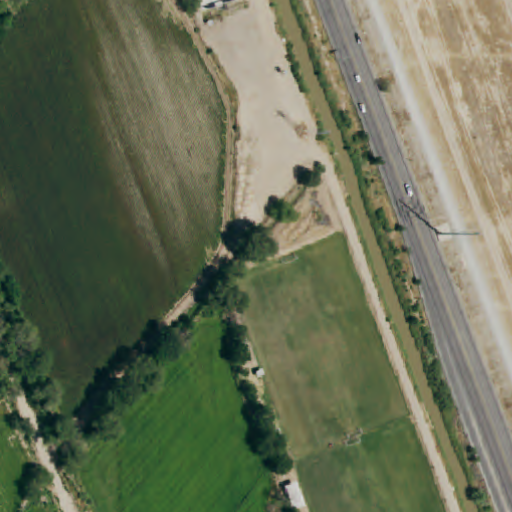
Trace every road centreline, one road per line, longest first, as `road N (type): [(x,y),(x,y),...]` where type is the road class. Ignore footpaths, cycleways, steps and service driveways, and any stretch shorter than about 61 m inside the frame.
road 1 (trunk): [(511,480),(329,0)]
road 2 (trunk): [(453,326),(464,409),(502,511)]
road 3 (residential): [(67,511),(0,351)]
